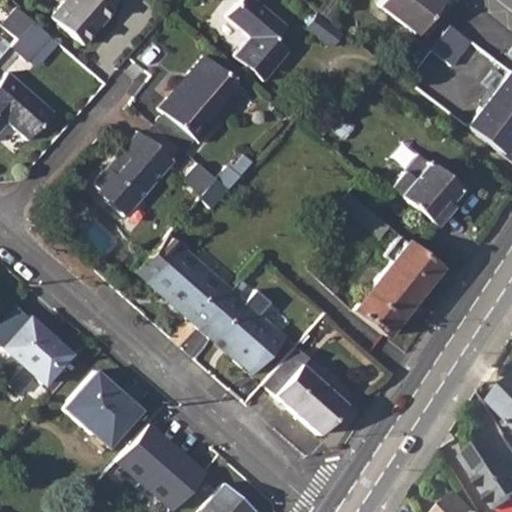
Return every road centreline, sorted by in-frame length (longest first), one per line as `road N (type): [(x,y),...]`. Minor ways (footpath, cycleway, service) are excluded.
road 1 (residential): [(0,236),(322,511)]
road 2 (tertiary): [(346,511),(511,267)]
road 3 (residential): [(123,86),(0,230)]
